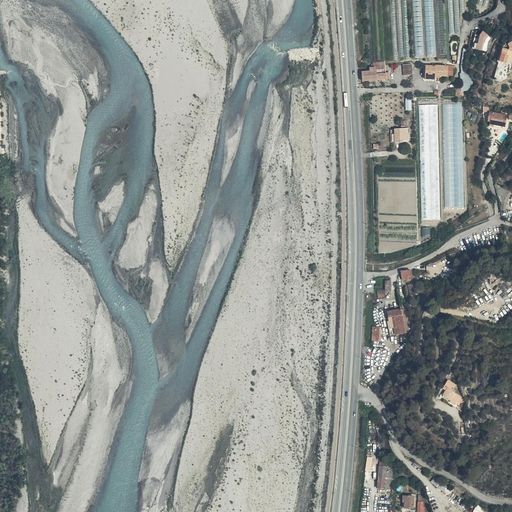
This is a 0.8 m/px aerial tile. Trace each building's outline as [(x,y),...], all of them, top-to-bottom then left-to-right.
[(409,56),(406,0),(390,0),(391,2),(392,2),(394,57),(409,56)] [(424,56),(421,0),(412,0),(415,56),(424,56)] [(440,54),(448,54),(446,22),(438,22),(440,54)] [(427,56),(436,55),(435,30),(433,30),(433,36),(427,36),(427,56)] [(489,36),(483,32),(480,35),(481,36),(478,44),(476,49),(482,51),(484,43),(485,43),(486,40),(489,36)] [(481,36),(480,35),(475,34),(472,48),(476,49),(478,44),(481,36)] [(511,44),(509,46),(508,49),(504,48),(499,63),(510,66),(511,58),(511,44)] [(429,73),(429,80),(434,80),(434,77),(452,77),(452,64),(446,64),(445,66),(435,66),(435,64),(431,64),(431,66),(425,66),(425,73),(429,73)] [(412,65),(403,66),(403,77),(413,76),(412,65)] [(376,81),(386,80),(386,74),(385,67),(372,68),(372,69),(369,70),(369,73),(373,73),(373,74),(375,73),(376,81)] [(374,81),(373,74),(373,73),(369,73),(362,74),(362,82),(374,81)] [(468,76),(460,75),(460,89),(456,89),(456,96),(470,91),(468,76)] [(420,151),(440,150),(439,103),(419,104),(420,138),(420,151)] [(445,187),(445,207),(465,206),(462,103),(443,104),(444,163),(451,163),(452,182),(448,182),(448,187),(445,187)] [(493,126),(493,127),(495,125),(506,120),(507,119),(508,115),(490,111),(488,117),(491,120),(491,121),(493,126)] [(391,124),(392,137),(397,137),(397,135),(405,134),(405,124),(391,124)] [(439,170),(440,156),(429,156),(429,167),(428,167),(428,176),(430,176),(430,165),(437,165),(437,170),(439,170)] [(441,209),(422,210),(423,221),(441,220),(441,209)] [(431,234),(431,227),(422,227),(423,235),(431,234)] [(412,272),(404,272),(405,281),(413,280),(412,272)] [(425,292),(422,288),(417,293),(421,297),(425,292)] [(381,332),(398,331),(396,307),(396,306),(383,307),(383,311),(381,311),(381,332)] [(442,385),(440,389),(437,393),(445,398),(444,400),(449,403),(450,402),(455,405),(460,398),(447,389),(451,383),(443,378),(439,383),(442,385)] [(383,457),(378,457),(375,485),(383,485),(384,464),(383,457)] [(431,481),(439,487),(442,482),(435,477),(431,481)] [(400,492),(400,502),(411,501),(411,492),(400,492)] [(420,511),(425,511),(424,508),(420,500),(415,500),(414,511),(420,511)]
